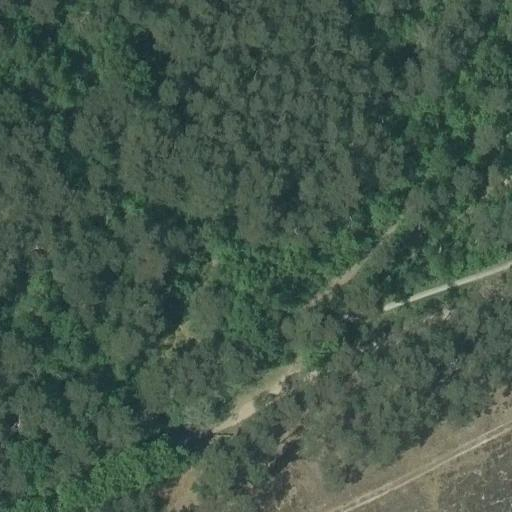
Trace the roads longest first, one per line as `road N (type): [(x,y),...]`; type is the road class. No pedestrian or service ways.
road 1 (track): [(238,415),(511,285)]
road 2 (track): [(22,511),(238,415)]
